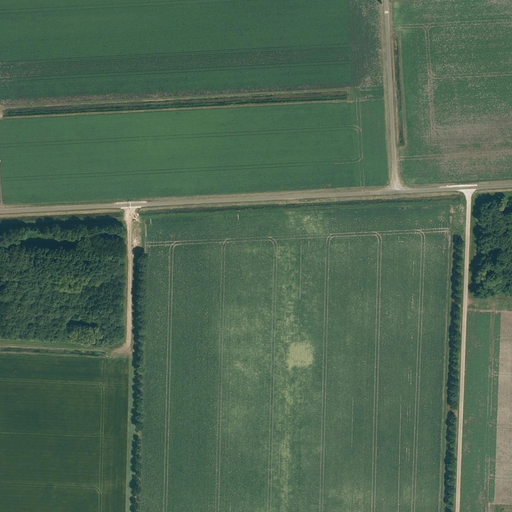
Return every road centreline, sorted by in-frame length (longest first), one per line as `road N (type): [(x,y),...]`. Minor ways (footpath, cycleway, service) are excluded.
road 1 (unclassified): [(395,191),(0,211)]
road 2 (track): [(468,188),(457,511)]
road 3 (unclassified): [(395,191),(385,0)]
